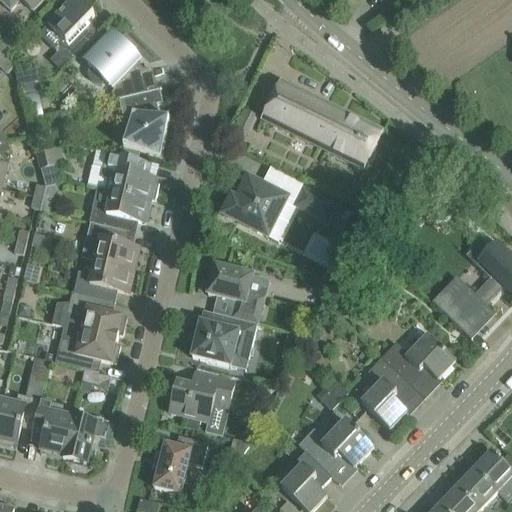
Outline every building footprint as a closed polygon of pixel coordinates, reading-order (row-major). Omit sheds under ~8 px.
[(0,0),(0,3),(11,14),(22,2),(34,14),(47,0),(0,0)] [(75,0),(62,14),(48,28),(66,45),(59,52),(59,53),(50,63),(61,73),(70,64),(71,64),(85,50),(99,36),(87,24),(94,18),(76,0),(75,0)] [(110,39),(96,53),(88,61),(91,64),(88,67),(91,70),(88,74),(88,78),(91,83),(94,85),(97,87),(102,87),(105,84),(109,88),(112,85),(117,90),(113,95),(115,103),(119,102),(150,94),(150,93),(145,72),(149,71),(149,70),(139,72),(134,67),(137,65),(134,62),(137,59),(130,53),(135,47),(126,38),(121,43),(116,38),(113,41),(110,39)] [(0,55),(2,58),(10,50),(4,44),(0,47),(0,55)] [(5,61),(0,66),(0,68),(8,76),(14,70),(5,61)] [(19,88),(41,82),(38,70),(15,76),(19,88)] [(365,172),(375,152),(383,134),(346,116),(280,84),(262,122),(280,131),(365,172)] [(170,122),(160,120),(157,107),(163,105),(160,92),(162,91),(162,90),(150,93),(150,94),(119,102),(127,137),(124,150),(161,159),(170,122)] [(28,123),(44,119),(39,95),(23,99),(28,123)] [(57,168),(52,152),(37,156),(41,172),(57,168)] [(106,157),(102,176),(104,180),(108,181),(105,193),(112,194),(151,203),(151,202),(156,203),(159,187),(155,186),(156,180),(156,179),(148,178),(151,167),(138,164),(121,160),(118,160),(106,157)] [(270,240),(289,202),(249,181),(238,203),(232,200),(224,217),(270,240)] [(43,202),(42,207),(52,209),(57,187),(46,190),(43,202)] [(37,188),(35,200),(43,202),(46,190),(37,188)] [(329,225),(338,208),(303,190),(294,208),(329,225)] [(95,227),(95,228),(120,233),(121,234),(124,222),(138,225),(145,227),(151,203),(112,194),(105,193),(101,192),(99,202),(104,209),(108,210),(108,213),(102,212),(98,214),(95,227)] [(40,213),(42,207),(43,202),(35,200),(32,211),(40,213)] [(90,226),(82,260),(95,264),(134,273),(140,249),(133,248),(117,244),(120,233),(95,228),(95,227),(90,226)] [(20,233),(18,245),(26,247),(29,235),(20,233)] [(35,237),(32,249),(47,252),(50,241),(35,237)] [(435,306),(434,307),(475,346),(476,345),(474,343),(480,336),(465,322),(480,306),(486,312),(494,304),(490,301),(496,295),(500,298),(506,292),(511,298),(511,258),(489,237),(488,238),(490,239),(486,243),(481,248),(482,248),(476,255),(472,258),(472,259),(495,281),(476,300),(459,284),(437,307),(435,306)] [(23,258),(26,247),(18,245),(15,256),(23,258)] [(79,275),(74,295),(104,302),(106,291),(129,297),(134,273),(95,264),(94,268),(91,278),(79,275)] [(39,287),(42,271),(28,267),(24,283),(39,287)] [(215,268),(208,297),(217,300),(236,305),(233,318),(259,325),(266,299),(270,286),(268,281),(254,278),(246,276),(247,273),(232,269),(231,272),(215,268)] [(9,280),(7,291),(15,294),(18,282),(9,280)] [(7,291),(4,303),(1,315),(10,317),(15,294),(7,291)] [(72,295),(64,331),(118,343),(119,338),(123,339),(127,321),(113,317),(105,315),(108,303),(104,302),(74,295),(72,295)] [(194,328),(190,344),(196,345),(192,360),(211,365),(231,370),(234,357),(250,361),(259,325),(233,318),(225,317),(222,331),(201,325),(200,330),(194,328)] [(64,331),(55,366),(71,369),(85,373),(90,374),(93,362),(101,364),(116,367),(121,349),(116,348),(118,343),(64,331)] [(288,336),(286,344),(298,347),(300,339),(288,336)] [(428,338),(414,353),(409,358),(397,346),(383,361),(411,388),(426,373),(438,383),(455,365),(428,338)] [(411,388),(383,361),(368,376),(381,388),(362,407),(390,433),(407,415),(396,404),(411,388)] [(110,379),(90,374),(85,373),(82,386),(107,392),(110,379)] [(235,385),(224,382),(196,375),(192,389),(178,385),(170,416),(209,426),(213,409),(228,413),(235,385)] [(337,385),(329,394),(340,405),(349,396),(337,385)] [(340,405),(329,394),(321,402),(332,413),(340,405)] [(17,408),(3,404),(0,416),(0,445),(9,448),(10,445),(17,446),(22,426),(34,429),(40,403),(19,398),(17,408)] [(48,457),(64,461),(73,421),(76,412),(40,403),(34,429),(31,441),(40,443),(41,439),(45,440),(42,452),(49,454),(48,457)] [(90,425),(73,421),(64,461),(87,467),(88,460),(93,461),(93,462),(95,462),(96,456),(100,440),(105,442),(109,426),(108,426),(108,423),(92,419),(90,425)] [(374,450),(360,436),(346,423),(327,444),(314,432),(298,449),(305,455),(306,454),(328,475),(342,460),(354,471),(374,450)] [(202,470),(208,446),(199,444),(179,439),(177,449),(165,446),(161,461),(157,460),(155,468),(159,469),(154,491),(181,497),(189,466),(202,470)] [(306,454),(305,455),(297,464),(303,469),(282,491),(295,504),(303,511),(314,511),(327,499),(320,493),(332,480),(339,487),(340,486),(328,475),(306,454)] [(511,480),(511,473),(506,468),(492,454),(491,455),(492,456),(475,474),(498,496),(511,480)] [(498,496),(475,474),(458,492),(478,511),(492,511),(503,501),(498,496)] [(478,511),(458,492),(441,510),(442,511),(478,511)] [(137,511),(158,511),(160,507),(140,502),(137,511)]
